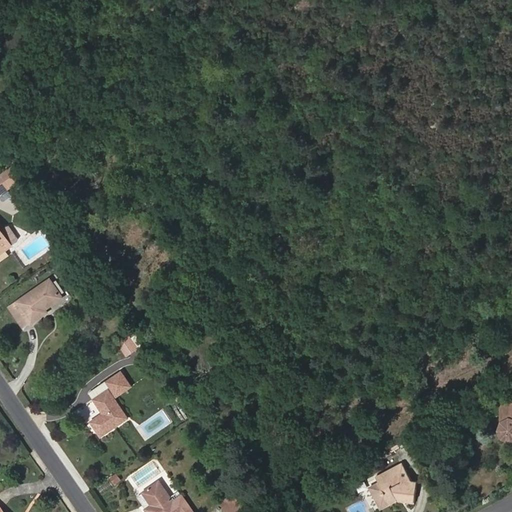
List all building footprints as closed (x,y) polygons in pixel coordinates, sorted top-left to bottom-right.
[(16,186),(28,178),(19,164),(7,172),(16,186)] [(0,189),(3,194),(16,186),(7,172),(0,176),(0,189)] [(5,227),(0,230),(0,229),(0,253),(11,246),(10,245),(16,242),(17,239),(8,226),(5,227)] [(32,323),(48,313),(46,309),(62,297),(51,279),(9,307),(23,327),(31,322),(32,323)] [(139,347),(144,344),(137,334),(132,337),(139,347)] [(118,344),(126,356),(139,348),(139,347),(132,337),(131,335),(118,344)] [(153,371),(159,367),(154,360),(148,365),(153,371)] [(101,437),(127,418),(114,398),(131,386),(122,372),(104,385),(108,391),(94,400),(103,414),(91,422),(101,437)] [(90,394),(94,400),(108,391),(104,385),(90,394)] [(511,402),(500,404),(501,421),(498,431),(502,440),(511,443),(511,402)] [(429,455),(441,448),(437,441),(425,447),(429,455)] [(418,481),(412,481),(403,463),(376,477),(379,483),(370,488),(381,509),(397,500),(415,502),(418,481)] [(115,483),(121,479),(117,473),(111,477),(115,483)] [(175,504),(171,498),(160,482),(144,493),(153,505),(146,510),(147,511),(192,511),(184,498),(175,504)] [(184,498),(180,492),(171,498),(175,504),(184,498)] [(240,511),(244,509),(245,509),(235,495),(222,503),(227,511),(240,511)]
